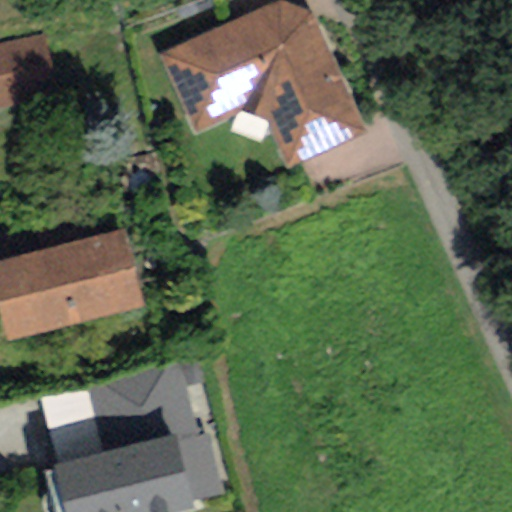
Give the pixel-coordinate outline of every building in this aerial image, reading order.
[(302,0),(288,0),(158,57),(195,133),(242,112),(268,123),(288,169),(365,134),(302,0)] [(43,34),(0,43),(0,110),(57,98),(43,34)] [(125,231),(0,263),(0,319),(6,341),(144,305),(125,231)] [(181,511),(193,509),(191,501),(177,440),(197,434),(176,362),(85,388),(104,453),(52,467),(63,511),(181,511)] [(177,440),(191,501),(222,493),(207,435),(197,434),(177,440)]
